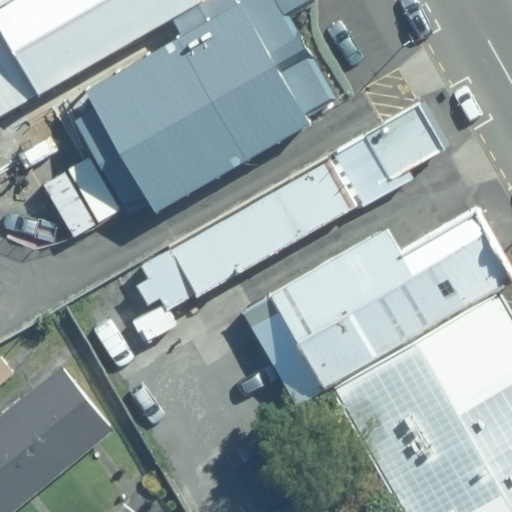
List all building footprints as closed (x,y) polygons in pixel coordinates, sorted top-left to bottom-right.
[(10,0),(0,6),(0,115),(174,18),(205,0),(10,0)] [(341,99),(284,0),(210,0),(179,18),(189,36),(94,91),(103,107),(81,120),(136,216),(159,203),(165,213),(320,125),(314,114),(341,99)] [(423,105),(137,263),(148,283),(137,290),(148,310),(159,304),(165,315),(414,184),(410,176),(450,154),(423,105)] [(499,285),(511,276),(511,258),(480,201),(403,244),(394,223),(239,309),(294,403),(333,381),(499,285)] [(511,511),(511,308),(499,285),(333,381),(407,511),(511,511)] [(0,378),(15,367),(3,352),(0,353),(0,378)] [(0,511),(1,511),(112,425),(62,362),(0,411),(0,511)]
